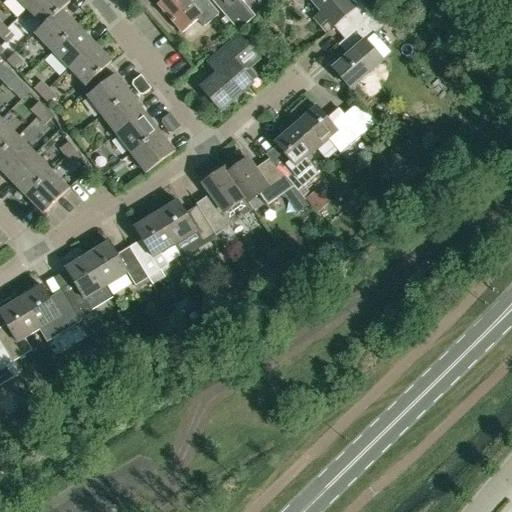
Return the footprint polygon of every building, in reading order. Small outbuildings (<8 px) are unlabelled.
[(18,0),(27,9),(36,0),(18,0)] [(61,10),(62,11),(70,2),(67,0),(36,0),(27,9),(44,26),(61,10)] [(204,27),(218,15),(205,0),(194,0),(190,4),(187,0),(164,0),(158,5),(181,33),(197,20),(204,27)] [(213,0),(212,1),(238,31),(255,16),(241,0),(213,0)] [(364,0),(352,0),(350,2),(348,0),(310,0),(321,12),(314,19),(321,27),(328,20),(344,40),(355,31),(376,13),(364,0)] [(78,27),(62,11),(61,10),(44,26),(35,34),(52,52),(78,27)] [(376,13),(355,31),(364,41),(333,69),(350,89),(383,61),(372,49),(381,41),(375,33),(385,24),(376,13)] [(0,35),(8,28),(1,20),(0,20),(0,35)] [(69,69),(94,44),(78,27),(52,52),(69,69)] [(8,28),(0,35),(0,36),(7,44),(16,36),(8,28)] [(207,65),(217,76),(203,88),(221,109),(251,83),(242,73),(258,59),(239,37),(207,65)] [(94,44),(69,69),(86,87),(112,62),(94,44)] [(15,53),(7,61),(15,69),(23,61),(15,53)] [(0,82),(2,85),(11,77),(0,65),(0,82)] [(102,116),(130,94),(115,75),(87,96),(102,116)] [(133,82),(132,86),(136,90),(146,82),(141,76),(133,82)] [(11,77),(2,85),(19,102),(27,94),(11,77)] [(41,96),(50,88),(42,80),(33,88),(41,96)] [(146,82),(136,90),(139,95),(143,95),(151,89),(146,82)] [(50,88),(41,96),(49,104),(57,95),(50,88)] [(117,135),(145,113),(130,94),(102,116),(117,135)] [(37,119),(45,111),(38,103),(29,111),(37,119)] [(295,125),(317,150),(328,140),(340,154),(363,135),(344,114),(332,125),(316,107),(295,125)] [(45,111),(37,119),(44,127),(53,118),(45,111)] [(131,154),(159,132),(145,113),(117,135),(131,154)] [(162,120),(161,124),(165,128),(175,120),(170,114),(162,120)] [(0,154),(18,137),(1,120),(0,121),(0,154)] [(175,120),(165,128),(169,133),(172,133),(180,127),(175,120)] [(306,160),(317,150),(295,125),(274,143),(290,161),(279,171),(294,187),(297,192),(318,174),(306,160)] [(159,132),(131,154),(146,174),(174,152),(159,132)] [(0,169),(9,179),(35,155),(18,137),(0,154),(0,169)] [(65,159),(74,151),(68,143),(58,150),(65,159)] [(74,151),(65,159),(71,167),(81,160),(74,151)] [(30,193),(51,172),(35,155),(9,179),(23,193),(26,196),(30,193)] [(294,187),(279,171),(272,162),(257,173),(247,159),(227,173),(227,174),(248,203),(260,195),(268,206),(294,187)] [(227,174),(227,173),(224,168),(203,183),(213,197),(198,207),(201,212),(216,235),(252,209),(248,203),(227,174)] [(26,196),(43,214),(69,190),(51,172),(30,193),(26,196)] [(216,235),(201,212),(189,220),(177,201),(156,214),(175,245),(182,257),(216,236),(216,235)] [(163,252),(175,245),(156,214),(134,227),(146,246),(133,254),(148,278),(161,270),(159,266),(168,261),(163,252)] [(148,278),(133,254),(121,262),(109,242),(87,255),(107,287),(128,274),(136,286),(148,278)] [(113,297),(107,287),(87,255),(65,269),(78,289),(65,296),(66,297),(80,320),(93,312),(85,300),(101,290),(107,301),(113,297)] [(80,320),(66,297),(53,304),(41,286),(20,299),(39,330),(60,317),(68,329),(81,321),(80,320)] [(25,338),(39,330),(20,299),(13,303),(10,298),(0,304),(0,314),(10,331),(0,337),(0,342),(4,349),(12,363),(33,351),(25,338)] [(12,363),(4,349),(0,351),(0,386),(19,375),(12,363)]
